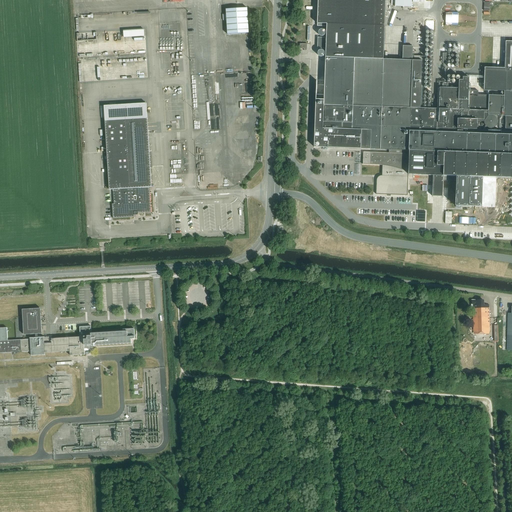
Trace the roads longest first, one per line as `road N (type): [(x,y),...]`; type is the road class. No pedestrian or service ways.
road 1 (unclassified): [(511,297),(277,264),(255,249)]
road 2 (secondary): [(255,249),(224,264),(0,277)]
road 3 (unclassified): [(511,259),(348,234),(305,198),(270,194)]
road 4 (secondary): [(277,0),(270,194)]
road 5 (unknown): [(223,134),(216,21),(224,0)]
road 6 (track): [(329,387),(335,511)]
